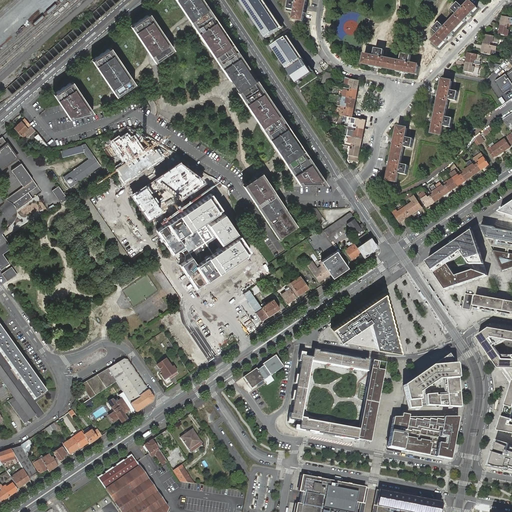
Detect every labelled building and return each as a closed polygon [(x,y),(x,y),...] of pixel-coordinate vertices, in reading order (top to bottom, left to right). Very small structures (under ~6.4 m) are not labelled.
[(207,5),(203,0),(175,0),(187,17),(194,26),(212,54),(230,80),(233,84),(237,91),(257,120),(261,127),(281,156),(298,180),(300,184),(316,184),(326,184),(316,169),(315,168),(316,167),(300,143),(276,108),(252,72),(231,42),(207,5)] [(238,0),(265,39),(282,28),(263,0),(238,0)] [(307,0),(297,0),(297,1),(290,0),(289,0),(287,9),(295,11),(294,20),(303,21),(307,0)] [(439,22),(433,29),(437,34),(439,35),(433,40),(432,41),(439,48),(447,40),(451,36),(466,20),(469,16),(477,8),(470,2),(464,8),(458,3),(451,10),(456,14),(457,15),(452,21),(446,27),(445,28),(439,22)] [(166,38),(150,13),(131,26),(151,56),(155,62),(174,49),(166,38)] [(510,27),(511,27),(511,18),(503,16),(501,26),(508,27),(510,27)] [(360,31),(356,18),(339,23),(341,30),(344,29),(346,36),(360,31)] [(508,27),(501,26),(499,35),(508,36),(508,35),(509,31),(510,31),(510,27),(508,27)] [(498,43),(499,38),(494,37),(485,35),(484,44),(490,45),(493,46),(494,42),(498,43)] [(299,90),(317,77),(289,36),(278,42),(270,47),(299,90)] [(494,49),(494,46),(493,46),(490,45),(484,44),(482,53),(490,55),(495,56),(496,50),(494,49)] [(131,77),(111,47),(92,60),(114,93),(117,96),(136,83),(131,77)] [(363,55),(362,55),(360,64),(371,66),(376,67),(397,72),(402,72),(413,75),(415,65),(406,64),(408,56),(398,54),(397,60),(397,62),(389,60),(380,58),(381,50),(372,48),(371,55),(370,56),(363,55)] [(468,53),(466,62),(474,64),(474,59),(477,60),(478,55),(468,53)] [(511,60),(511,61),(511,60),(511,72),(507,76),(507,74),(496,82),(504,94),(511,88),(511,60)] [(474,64),(466,62),(465,71),(474,73),(478,74),(480,67),(477,66),(477,64),(474,64)] [(331,74),(325,73),(322,83),(328,84),(331,74)] [(347,78),(345,84),(350,85),(349,89),(351,89),(358,90),(360,81),(351,79),(350,79),(349,79),(349,78),(348,78),(347,78)] [(443,80),(432,133),(441,135),(443,126),(451,128),(453,118),(445,117),(448,100),(456,101),(458,92),(450,90),(452,82),(443,80)] [(90,108),(72,81),(70,83),(55,92),(53,94),(57,99),(66,114),(70,119),(93,112),(90,108)] [(349,89),(344,88),(342,97),(347,98),(356,99),(358,90),(351,89),(349,89)] [(346,103),(345,107),(347,107),(354,109),(356,99),(347,98),(346,104),(346,103)] [(347,107),(345,107),(344,110),(341,109),(341,110),(340,115),(344,116),(352,118),(354,109),(347,107)] [(511,113),(503,120),(510,130),(511,128),(511,113)] [(358,129),(364,130),(366,120),(357,119),(352,118),(351,124),(353,124),(356,125),(358,125),(358,129)] [(29,124),(25,119),(22,121),(18,125),(19,126),(16,129),(21,135),(23,137),(26,134),(24,133),(28,130),(28,129),(28,128),(31,126),(29,124)] [(353,128),(349,127),(348,130),(347,136),(349,136),(362,139),(364,130),(358,129),(357,129),(353,128)] [(398,127),(387,180),(397,182),(398,173),(407,175),(408,166),(400,164),(402,157),(404,147),(412,148),(414,139),(406,137),(407,129),(398,127)] [(510,147),(511,145),(511,134),(508,138),(505,140),(498,144),(503,152),(510,147)] [(118,137),(110,141),(122,160),(113,166),(115,170),(124,183),(166,157),(159,146),(154,149),(150,144),(142,149),(134,136),(129,140),(126,135),(119,139),(118,137)] [(354,147),(361,148),(362,139),(349,136),(348,142),(351,143),(354,144),(354,147)] [(480,136),(476,139),(480,144),(482,147),(486,144),(485,141),(484,141),(481,137),(480,136)] [(0,268),(8,262),(3,254),(10,248),(3,239),(1,235),(0,233),(0,170),(17,158),(2,137),(0,138),(0,268)] [(64,177),(70,186),(100,165),(85,144),(61,151),(62,157),(84,151),(89,159),(64,177)] [(497,156),(503,152),(498,144),(492,149),(490,147),(488,149),(493,157),(496,155),(497,156)] [(358,162),(359,157),(361,148),(354,147),(351,146),(350,150),(351,150),(349,161),(358,162)] [(481,162),(477,164),(481,170),(489,165),(484,157),(479,160),(481,162)] [(179,160),(154,178),(180,198),(205,180),(179,160)] [(21,163),(11,170),(23,187),(5,199),(0,202),(0,208),(6,217),(16,210),(33,199),(28,192),(37,186),(21,163)] [(481,170),(477,164),(475,166),(473,165),(468,168),(474,175),(481,170)] [(474,175),(468,168),(464,171),(463,171),(460,172),(462,175),(466,180),(474,175)] [(450,174),(453,179),(458,186),(466,180),(462,175),(459,177),(458,175),(455,170),(450,174)] [(276,195),(261,173),(242,186),(248,195),(278,240),(297,227),(276,195)] [(458,186),(453,179),(448,182),(447,180),(444,182),(444,183),(446,186),(450,191),(458,186)] [(450,191),(446,186),(443,188),(442,186),(441,185),(440,182),(435,186),(437,189),(442,197),(450,191)] [(145,185),(132,194),(149,220),(162,211),(145,185)] [(59,186),(52,190),(60,202),(61,203),(68,199),(59,186)] [(430,189),(434,194),(431,196),(435,202),(442,197),(437,189),(435,186),(430,189)] [(431,196),(429,193),(426,195),(424,192),(419,196),(422,200),(427,207),(435,202),(431,196)] [(169,223),(158,230),(174,253),(184,245),(192,257),(182,264),(198,288),(206,283),(251,252),(239,235),(237,232),(224,212),(222,209),(212,194),(169,223)] [(0,196),(0,233),(1,235),(15,220),(16,217),(17,214),(17,211),(16,210),(6,217),(0,208),(0,202),(5,199),(0,196)] [(404,208),(410,216),(419,210),(422,207),(415,196),(411,198),(414,202),(404,208)] [(511,203),(499,212),(511,216),(511,203)] [(316,208),(308,208),(308,210),(319,224),(324,220),(316,208)] [(403,221),(410,216),(404,208),(398,213),(397,210),(394,213),(400,221),(402,219),(403,221)] [(350,212),(323,231),(327,236),(342,226),(346,223),(354,218),(350,212)] [(361,229),(354,218),(346,223),(354,234),(361,229)] [(511,301),(476,295),(474,305),(511,312),(511,231),(495,229),(495,228),(490,227),(490,226),(481,225),(491,246),(506,249),(505,253),(493,250),(503,271),(511,267),(511,301)] [(473,230),(427,262),(446,290),(488,276),(488,275),(474,270),(455,276),(446,264),(462,252),(470,264),(484,264),(473,230)] [(361,245),(357,247),(360,253),(363,257),(377,247),(375,243),(371,237),(361,245)] [(352,259),(360,253),(357,247),(354,243),(345,249),(352,259)] [(348,267),(336,250),(321,261),(330,274),(332,278),(348,267)] [(312,262),(308,265),(319,281),(330,274),(321,261),(319,263),(322,266),(318,269),(319,270),(318,271),(312,262)] [(12,267),(2,274),(7,282),(17,275),(12,267)] [(298,294),(299,295),(308,288),(302,278),(300,276),(290,283),(292,285),(298,294)] [(292,285),(290,283),(290,282),(287,285),(288,286),(284,289),(286,291),(281,294),(287,303),(295,297),(298,294),(292,285)] [(259,283),(251,289),(254,294),(262,289),(259,283)] [(384,291),(331,328),(339,341),(341,340),(350,341),(350,343),(365,345),(365,344),(376,346),(376,347),(378,348),(400,352),(395,331),(384,291)] [(473,295),(465,294),(463,309),(471,310),(473,295)] [(273,299),(262,307),(263,308),(268,316),(280,308),(273,299)] [(268,316),(263,308),(256,313),(261,321),(268,316)] [(0,327),(0,351),(34,400),(46,392),(0,327)] [(511,332),(490,329),(479,337),(499,368),(511,368),(511,332)] [(367,372),(369,360),(363,359),(363,360),(318,352),(318,351),(313,350),(311,357),(300,355),(299,361),(300,361),(291,414),(289,413),(288,419),(300,421),(298,429),(356,440),(358,429),(306,420),(306,418),(301,417),(311,361),(367,372)] [(456,365),(448,354),(403,385),(408,409),(419,408),(418,393),(437,380),(444,379),(445,393),(445,395),(435,396),(435,394),(424,395),(425,406),(460,407),(456,365)] [(274,380),(271,375),(283,367),(275,355),(263,364),(264,365),(258,369),(257,368),(244,376),(252,388),(264,379),(268,384),(274,380)] [(123,359),(108,368),(116,382),(126,399),(130,404),(140,398),(139,397),(148,390),(127,360),(123,359)] [(165,359),(157,365),(162,373),(160,375),(164,380),(167,384),(168,383),(167,381),(169,380),(178,374),(177,372),(173,366),(171,367),(165,359)] [(0,378),(14,397),(30,419),(35,415),(0,366),(0,378)] [(108,368),(80,385),(90,399),(81,405),(83,407),(90,402),(92,402),(91,400),(96,397),(95,396),(116,382),(108,368)] [(358,429),(356,440),(369,442),(383,371),(370,368),(358,429)] [(278,385),(277,394),(286,395),(287,385),(278,385)] [(511,386),(498,431),(511,432),(511,386)] [(153,397),(148,390),(139,397),(140,398),(130,404),(133,408),(135,413),(152,401),(153,397)] [(24,423),(30,419),(14,397),(8,401),(24,423)] [(130,404),(126,399),(123,401),(121,398),(117,401),(116,399),(114,400),(113,399),(108,402),(114,412),(109,416),(113,422),(118,418),(121,423),(127,419),(124,415),(129,411),(133,408),(130,404)] [(90,402),(83,407),(85,411),(93,406),(90,402)] [(400,416),(393,416),(387,446),(403,449),(450,458),(458,416),(407,416),(408,414),(401,413),(400,416)] [(58,430),(53,423),(50,425),(54,432),(58,430)] [(54,432),(50,425),(45,428),(50,435),(54,432)] [(102,436),(97,429),(93,432),(91,430),(85,434),(83,431),(81,432),(84,435),(88,442),(90,444),(97,439),(102,436)] [(191,429),(179,437),(190,453),(203,445),(191,429)] [(152,440),(166,462),(179,481),(191,483),(193,484),(181,464),(187,460),(166,430),(152,440)] [(79,448),(88,442),(84,435),(81,432),(74,436),(72,438),(79,448)] [(70,455),(79,448),(72,438),(68,441),(67,442),(65,439),(62,442),(63,444),(70,455)] [(29,439),(20,445),(24,453),(34,448),(29,439)] [(152,440),(143,446),(151,457),(155,454),(163,464),(166,462),(152,440)] [(511,444),(496,440),(487,467),(511,471),(511,444)] [(24,453),(20,446),(11,449),(28,478),(37,473),(24,453)] [(58,466),(61,464),(60,462),(64,459),(62,457),(66,454),(61,447),(53,453),(56,457),(54,459),(58,466)] [(28,478),(11,449),(0,452),(0,462),(1,464),(4,468),(6,471),(18,488),(29,481),(28,478)] [(49,472),(58,466),(54,459),(53,457),(51,458),(48,455),(44,457),(43,458),(41,459),(47,469),(49,472)] [(101,474),(97,477),(115,503),(121,511),(165,511),(168,507),(130,455),(127,457),(127,458),(124,460),(123,459),(115,464),(116,466),(113,468),(112,467),(104,472),(105,473),(102,476),(101,474)] [(42,472),(47,469),(41,459),(40,457),(35,460),(34,461),(32,462),(38,472),(41,470),(42,472)] [(302,475),(299,491),(301,491),(299,504),(297,503),(295,511),(355,511),(358,502),(361,503),(364,487),(302,475)] [(2,487),(9,496),(18,490),(12,483),(7,487),(6,488),(4,486),(2,487)] [(0,501),(1,502),(9,496),(2,487),(0,488),(0,489),(0,490),(1,491),(0,491),(0,501)] [(439,511),(441,502),(379,490),(376,506),(407,511),(439,511)]
